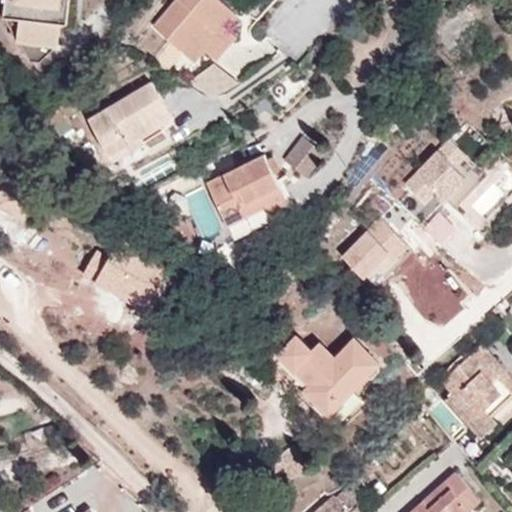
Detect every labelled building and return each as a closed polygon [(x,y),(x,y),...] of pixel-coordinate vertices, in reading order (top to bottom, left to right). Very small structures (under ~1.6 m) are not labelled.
[(19,40),(23,41),(53,44),(59,45),(61,23),(68,24),(70,0),(4,0),(3,17),(21,19),(19,40)] [(176,0),(155,26),(196,61),(206,50),(213,55),(231,35),(224,30),(236,14),(218,0),(176,0)] [(482,0),(476,0),(468,5),(473,14),(477,12),(486,7),(482,0)] [(466,9),(436,36),(452,54),(482,28),(466,9)] [(53,44),(23,41),(21,54),(32,62),(40,61),(53,44)] [(215,97),(237,78),(219,57),(197,76),(215,97)] [(90,118),(110,152),(142,134),(172,116),(152,82),(90,118)] [(142,134),(110,152),(116,160),(147,144),(142,134)] [(302,173),(321,148),(303,136),(286,161),(302,173)] [(467,154),(451,138),(407,182),(425,200),(436,188),(445,197),(466,175),(456,165),(467,154)] [(326,152),(321,148),(302,173),(307,176),(326,152)] [(266,208),(288,196),(265,153),(208,183),(229,227),(266,208)] [(292,206),(288,196),(266,208),(270,216),(292,206)] [(429,224),(441,236),(453,223),(441,212),(429,224)] [(416,253),(383,221),(342,265),(375,296),(416,253)] [(279,354),(296,371),(308,383),(303,390),(327,415),(379,364),(355,340),(336,358),(321,343),(313,351),(296,335),(279,354)] [(511,392),(498,378),(507,371),(482,344),(442,381),(454,395),(446,402),(481,439),(498,424),(490,416),(511,395),(511,392)] [(308,383),(296,371),(288,381),(300,392),(303,390),(308,383)] [(511,377),(507,371),(498,378),(511,392),(511,377)] [(269,464),(283,483),(306,466),(293,448),(269,464)] [(431,509),(424,502),(413,511),(472,511),(481,502),(456,474),(446,482),(453,489),(431,509)] [(336,493),(334,493),(332,495),(350,511),(357,505),(363,498),(348,481),(336,493)] [(446,482),(424,502),(431,509),(453,489),(446,482)] [(314,511),(362,511),(357,505),(350,511),(332,495),(314,511)]
